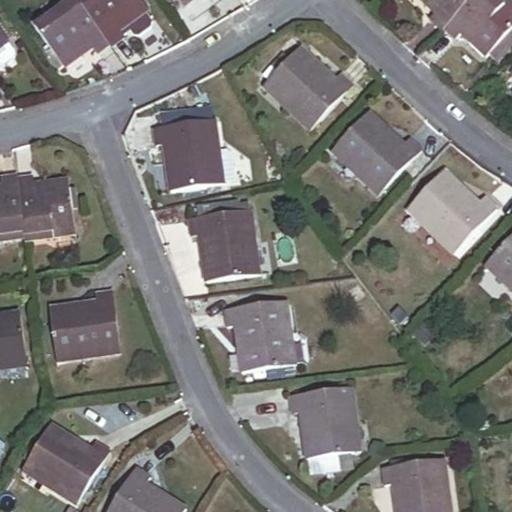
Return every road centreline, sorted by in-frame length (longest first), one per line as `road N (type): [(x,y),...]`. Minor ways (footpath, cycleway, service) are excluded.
road 1 (residential): [(296,511),(234,449),(202,394),(94,113)]
road 2 (residential): [(511,159),(417,89),(322,0)]
road 3 (residential): [(300,0),(214,56),(94,113)]
